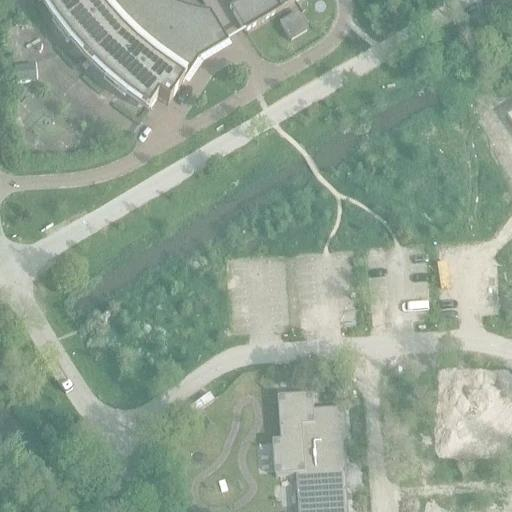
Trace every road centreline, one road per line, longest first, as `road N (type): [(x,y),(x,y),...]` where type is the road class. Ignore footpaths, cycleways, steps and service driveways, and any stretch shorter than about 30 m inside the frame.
road 1 (residential): [(1,270),(466,0)]
road 2 (residential): [(111,438),(235,355),(484,342)]
road 3 (residential): [(111,438),(1,270)]
road 4 (residential): [(0,187),(89,177),(168,141)]
road 5 (residential): [(168,141),(169,122),(210,66),(244,51),(263,85)]
road 6 (residential): [(263,85),(337,42),(345,0)]
